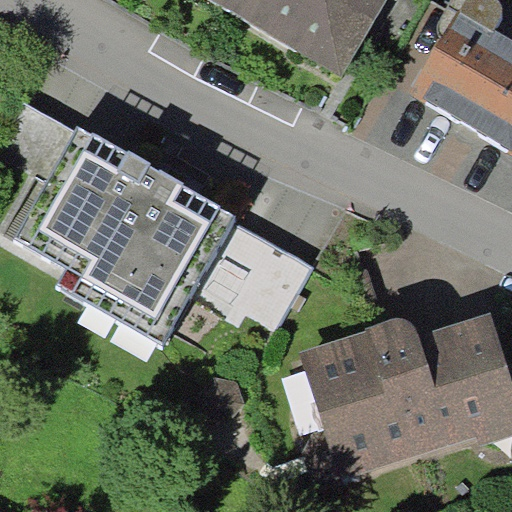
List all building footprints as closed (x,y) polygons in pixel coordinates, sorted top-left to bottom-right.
[(212,0),(227,8),(232,0),(212,0)] [(232,0),(227,8),(338,74),(382,0),(232,0)] [(461,9),(465,0),(450,0),(448,4),(439,21),(437,24),(437,31),(438,34),(444,38),(461,9)] [(465,0),(461,9),(495,29),(499,26),(501,23),(503,17),(503,10),(502,4),(499,0),(465,0)] [(444,38),(410,96),(459,124),(511,155),(511,38),(495,29),(461,9),(444,38)] [(92,133),(79,126),(15,239),(67,267),(57,285),(164,345),(192,295),(233,222),(236,217),(220,208),(221,206),(183,185),(184,182),(173,176),(161,169),(160,171),(151,165),(152,163),(129,149),(128,151),(93,131),(92,133)] [(313,267),(233,222),(192,295),(273,340),(313,267)] [(397,316),(395,317),(391,317),(364,328),(365,330),(300,351),(324,430),(312,433),(301,452),(309,473),(330,483),(476,438),(478,446),(511,435),(511,377),(507,361),(505,362),(490,312),(452,323),(418,334),(415,326),(414,325),(411,322),(408,320),(405,318),(402,317),(400,317),(397,316)] [(236,381),(216,377),(197,394),(206,416),(231,420),(246,400),(236,381)]
